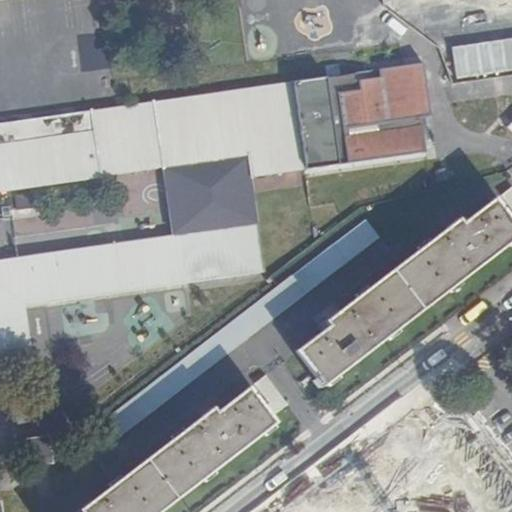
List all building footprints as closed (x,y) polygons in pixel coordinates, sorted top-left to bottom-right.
[(431,115),(423,63),(341,74),(326,77),(0,123),(0,190),(162,167),(246,155),(249,177),(426,151),(421,117),(431,115)] [(325,66),(326,77),(341,74),(339,64),(325,66)] [(162,167),(172,236),(256,223),(249,177),(246,155),(162,167)] [(327,327),(296,351),(323,385),(511,239),(511,221),(495,198),(464,222),(460,217),(323,323),(327,327)] [(366,220),(334,244),(348,262),(379,238),(366,220)] [(172,236),(0,260),(0,366),(30,362),(22,304),(263,269),(257,223),(256,223),(172,236)] [(306,294),(348,262),(334,244),(292,276),(306,294)] [(292,276),(105,418),(119,436),(306,294),(292,276)] [(158,511),(275,422),(249,388),(219,411),(215,406),(77,511),(158,511)] [(48,436),(26,439),(30,465),(52,462),(48,436)] [(442,441),(429,451),(448,475),(461,465),(442,441)] [(511,511),(511,481),(464,511),(511,511)]
